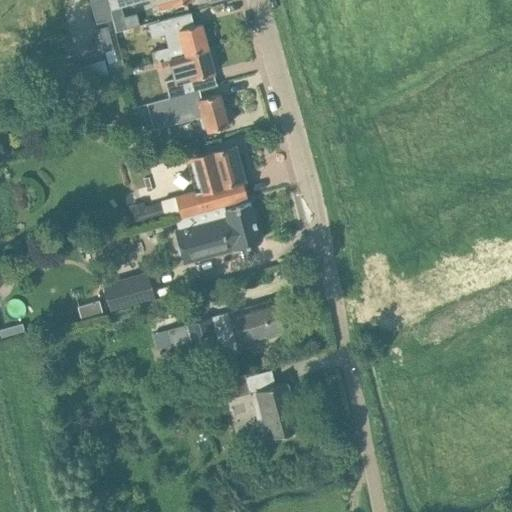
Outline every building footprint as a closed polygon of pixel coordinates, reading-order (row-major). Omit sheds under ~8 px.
[(89,0),(96,23),(112,19),(114,18),(114,19),(125,17),(122,5),(139,1),(142,0),(156,0),(159,8),(174,3),(186,0),(89,0)] [(158,20),(155,8),(130,15),(134,27),(158,20)] [(159,21),(148,24),(150,32),(151,37),(157,35),(164,34),(167,47),(150,51),(153,62),(154,62),(207,47),(200,22),(194,24),(190,12),(171,17),(159,21)] [(207,47),(154,62),(156,68),(167,65),(166,59),(169,59),(174,78),(164,80),(168,97),(192,90),(217,84),(207,47)] [(82,84),(109,77),(104,59),(83,64),(84,68),(78,70),(82,84)] [(72,61),(50,67),(55,88),(78,81),(72,61)] [(168,97),(136,106),(139,117),(151,114),(154,125),(202,113),(206,131),(209,130),(228,125),(219,92),(194,99),(192,90),(168,97)] [(511,117),(507,119),(498,122),(508,157),(511,155),(511,117)] [(461,123),(449,124),(451,144),(452,164),(476,162),(476,174),(489,173),(488,148),(475,149),(473,122),(461,123)] [(427,151),(414,152),(416,177),(429,177),(428,165),(440,165),(452,164),(451,144),(449,124),(438,124),(426,125),(427,151)] [(234,145),(214,150),(186,158),(195,191),(176,196),(181,214),(245,196),(240,179),(243,179),(234,145)] [(144,201),(128,205),(133,225),(149,221),(166,217),(162,202),(145,206),(144,201)] [(221,251),(260,241),(249,202),(224,209),(223,203),(175,217),(178,228),(174,229),(183,263),(221,252),(221,251)] [(460,212),(446,213),(448,238),(454,238),(461,237),(460,212)] [(484,230),(471,231),(472,256),(485,255),(487,282),(499,281),(511,280),(510,260),(508,240),(497,241),(485,241),(484,230)] [(445,244),(419,245),(422,285),(435,285),(448,284),(445,244)] [(146,272),(104,283),(111,306),(152,295),(146,272)] [(187,322),(152,332),(157,347),(172,342),(175,352),(193,347),(216,341),(221,340),(224,351),(236,348),(235,343),(265,335),(284,330),(276,299),(220,314),(210,316),(187,322)] [(79,305),(81,314),(102,309),(100,300),(79,305)] [(438,359),(425,360),(427,400),(453,398),(451,358),(438,359)] [(244,376),(257,421),(252,423),(257,440),(299,428),(288,380),(275,382),(271,369),(244,376)] [(234,375),(217,380),(221,395),(238,390),(234,375)] [(502,388),(488,389),(490,414),(496,414),(503,414),(502,388)] [(476,389),(462,390),(464,415),(471,414),(477,414),(476,389)]
